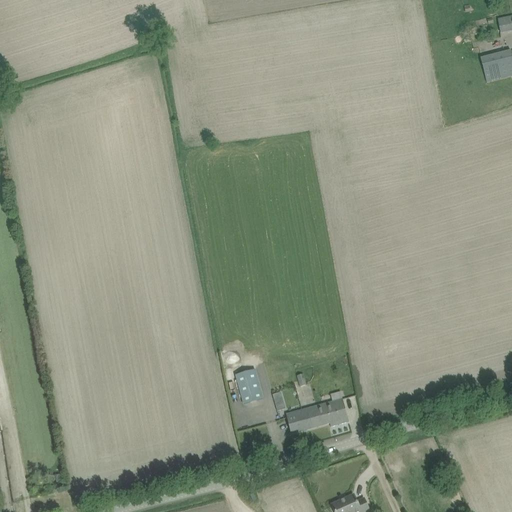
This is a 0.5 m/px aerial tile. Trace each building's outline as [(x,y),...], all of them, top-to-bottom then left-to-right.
[(511,16),(511,17),(511,16),(498,19),(501,34),(511,31),(511,16)] [(488,83),(511,76),(511,54),(511,51),(482,58),(488,83)] [(254,370),(235,375),(237,380),(243,403),(262,398),(255,374),(254,370)] [(296,376),(300,387),(307,384),(304,374),(296,376)] [(349,422),(343,400),(287,415),(291,434),(330,424),(331,427),(349,422)] [(284,402),(275,404),(277,411),(285,409),(284,402)] [(332,506),(334,511),(367,511),(370,511),(364,499),(357,502),(354,496),(332,506)]
